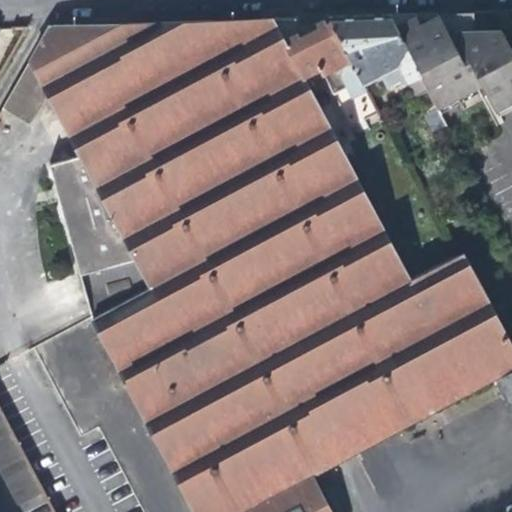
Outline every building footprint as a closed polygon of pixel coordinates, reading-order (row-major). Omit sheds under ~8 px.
[(435,12),(391,14),(397,26),(437,104),(439,109),(475,91),(482,88),(495,113),(511,104),(511,53),(501,31),(489,10),(474,11),(452,11),(443,11),(435,12)] [(421,113),(437,104),(397,26),(391,14),(362,14),(325,15),(357,78),(371,71),(374,76),(380,73),(385,81),(400,73),(421,113)] [(344,85),(357,78),(325,15),(312,22),(299,29),(293,16),(269,17),(300,75),(311,70),(314,76),(334,67),(344,85)] [(146,46),(249,233),(353,176),(300,75),(269,17),(221,18),(164,20),(147,21),(146,46)] [(148,288),(220,249),(249,233),(146,46),(147,21),(46,25),(0,104),(0,105),(26,120),(43,93),(79,160),(138,269),(146,286),(148,288)] [(368,92),(351,98),(362,128),(379,122),(368,92)] [(83,297),(136,270),(79,160),(50,166),(55,192),(83,297)] [(407,276),(353,176),(249,233),(220,249),(280,362),(299,351),(351,450),(361,467),(364,473),(365,474),(366,475),(367,475),(368,476),(369,476),(370,477),(371,477),(372,477),(373,477),(374,478),(375,478),(376,478),(377,478),(378,478),(379,478),(380,477),(381,477),(382,476),(383,475),(384,474),(385,473),(385,472),(386,472),(386,471),(387,470),(387,469),(387,468),(387,467),(387,466),(387,465),(387,464),(387,463),(387,462),(387,461),(386,460),(386,459),(375,438),(490,376),(511,417),(511,348),(459,250),(448,256),(407,276)] [(327,511),(307,474),(351,450),(299,351),(280,362),(220,249),(148,288),(146,286),(88,317),(192,511),(327,511)] [(138,269),(136,270),(83,297),(88,317),(146,286),(138,269)] [(0,475),(14,503),(39,491),(0,416),(0,475)]
